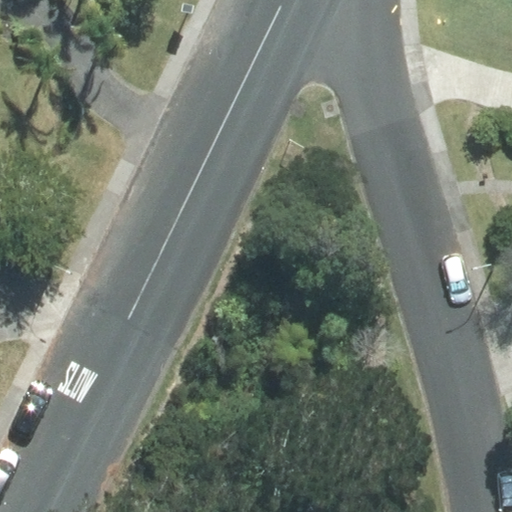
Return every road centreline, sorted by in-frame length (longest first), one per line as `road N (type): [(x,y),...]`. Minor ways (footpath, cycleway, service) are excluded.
road 1 (tertiary): [(33,511),(282,0)]
road 2 (residential): [(342,0),(362,35),(453,342),(490,511)]
